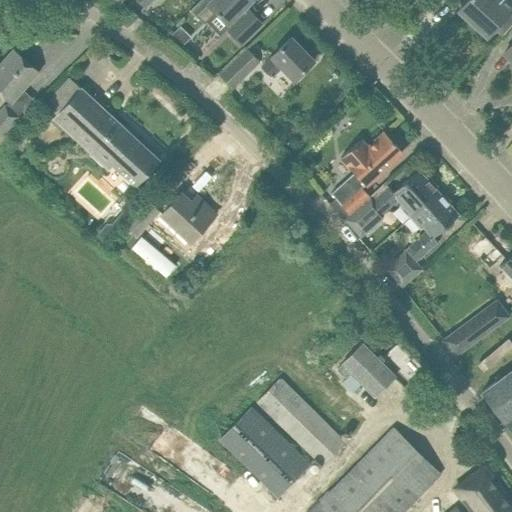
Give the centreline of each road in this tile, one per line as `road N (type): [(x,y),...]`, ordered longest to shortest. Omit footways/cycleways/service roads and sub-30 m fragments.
road 1 (unclassified): [(511,459),(275,160),(84,0)]
road 2 (tertiary): [(511,199),(309,0)]
